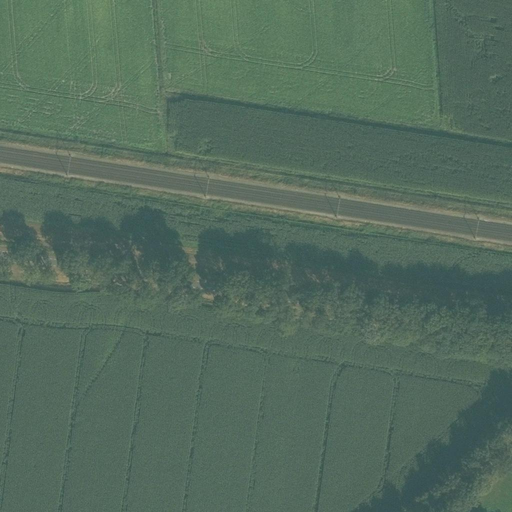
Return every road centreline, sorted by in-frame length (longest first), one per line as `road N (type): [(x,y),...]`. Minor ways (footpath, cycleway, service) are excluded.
road 1 (tertiary): [(511,331),(0,254)]
road 2 (unclassified): [(417,511),(511,430)]
